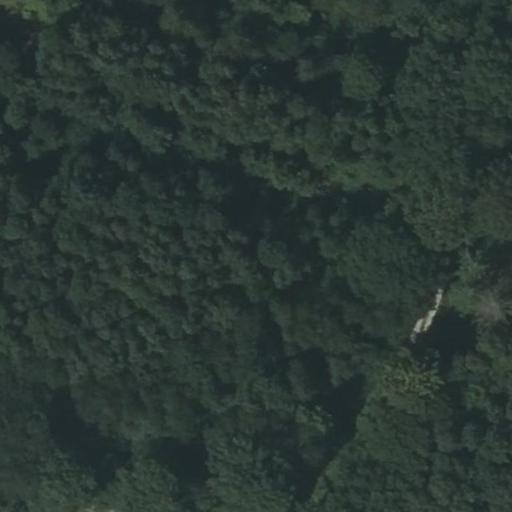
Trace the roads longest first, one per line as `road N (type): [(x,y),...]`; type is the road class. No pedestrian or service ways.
road 1 (track): [(0,158),(224,333),(352,489),(351,511)]
road 2 (track): [(352,489),(511,123)]
road 3 (track): [(248,511),(0,411)]
